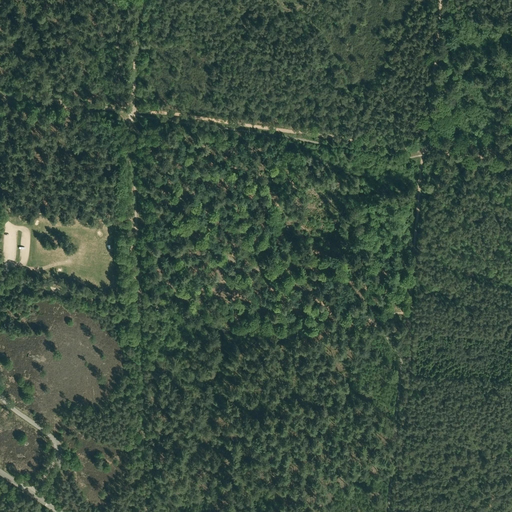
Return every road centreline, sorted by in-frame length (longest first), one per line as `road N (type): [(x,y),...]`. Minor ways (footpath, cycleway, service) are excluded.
road 1 (track): [(132,112),(424,150)]
road 2 (track): [(410,311),(394,511)]
road 3 (track): [(137,301),(132,112)]
road 4 (track): [(424,150),(410,311)]
road 5 (track): [(438,0),(424,150)]
road 6 (track): [(137,301),(8,279)]
road 7 (track): [(10,97),(132,112)]
